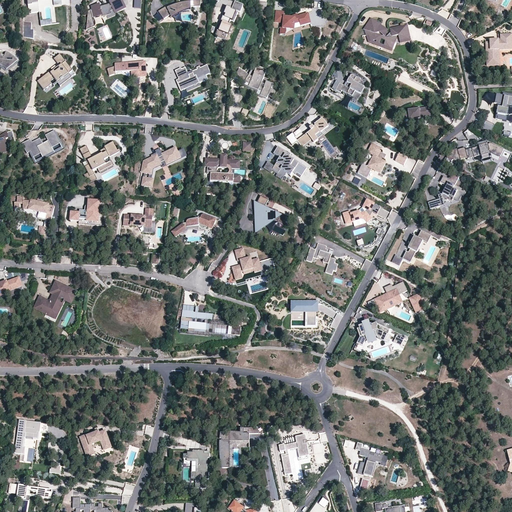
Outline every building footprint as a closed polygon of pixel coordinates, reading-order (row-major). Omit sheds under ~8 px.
[(27,0),(29,13),(40,12),(38,0),(53,0),(54,6),(70,4),(69,0),(27,0)] [(99,4),(92,6),(94,17),(102,15),(102,17),(107,16),(111,15),(110,11),(114,11),(115,14),(126,8),(121,0),(115,0),(110,3),(110,4),(100,7),(99,4)] [(159,12),(164,19),(167,17),(170,15),(176,12),(181,10),(185,9),(188,8),(191,8),(191,9),(191,11),(194,11),(194,8),(197,7),(200,7),(201,1),(194,1),(187,1),(184,1),(179,2),(175,3),(167,7),(163,9),(161,10),(159,12)] [(243,5),(234,1),(231,8),(241,12),(243,5)] [(176,12),(170,15),(172,18),(177,15),(180,13),(186,11),(191,9),(191,8),(188,8),(185,9),(181,10),(176,12)] [(234,22),(238,13),(227,9),(221,22),(224,23),(220,31),(218,30),(216,35),(218,36),(218,38),(225,41),(231,26),(229,25),(231,21),(234,22)] [(94,17),(93,10),(88,11),(85,30),(86,29),(92,27),(94,27),(92,18),(94,17)] [(114,11),(110,11),(111,15),(107,16),(108,20),(117,17),(115,14),(114,11)] [(285,12),(277,12),(275,22),(283,23),(283,28),(286,29),(294,30),(295,23),(300,22),(300,25),(310,23),(308,14),(298,16),(299,18),(296,18),(293,18),(284,17),(285,12)] [(400,41),(410,38),(408,27),(391,31),(391,32),(388,35),(389,36),(387,38),(385,38),(383,37),(378,35),(377,35),(378,32),(376,31),(380,25),(380,24),(371,18),(364,29),(371,32),(372,34),(370,35),(370,40),(373,41),(375,40),(377,41),(376,43),(380,44),(382,40),(385,41),(385,42),(384,45),(393,49),(395,43),(394,41),(396,39),(396,36),(399,36),(400,41)] [(24,22),(24,38),(32,38),(33,22),(24,22)] [(383,37),(385,38),(388,30),(380,25),(376,31),(378,32),(377,35),(378,35),(380,32),(383,35),(383,37)] [(393,49),(384,45),(380,44),(376,43),(373,41),(370,40),(370,35),(372,34),(371,32),(364,29),(368,42),(392,51),(393,49)] [(511,49),(511,34),(501,35),(501,40),(490,40),(490,42),(490,48),(486,48),(487,56),(491,55),(491,61),(500,61),(499,50),(511,49)] [(0,65),(2,66),(5,68),(7,71),(18,62),(14,57),(10,54),(7,53),(6,54),(5,56),(4,58),(2,58),(2,55),(0,54),(0,65)] [(53,60),(59,67),(66,62),(61,55),(53,60)] [(491,55),(487,56),(487,66),(500,65),(500,61),(491,61),(491,55)] [(20,65),(18,62),(7,71),(5,68),(2,66),(0,70),(0,73),(1,75),(2,75),(2,77),(3,77),(6,77),(8,78),(9,77),(10,76),(12,74),(17,70),(19,67),(20,65)] [(54,71),(47,76),(46,75),(37,81),(44,90),(53,84),(51,82),(54,79),(58,83),(61,80),(61,81),(64,79),(64,78),(73,71),(66,62),(59,67),(61,70),(59,72),(56,73),(54,71)] [(146,71),(146,65),(142,65),(142,63),(115,64),(115,66),(115,72),(116,72),(132,72),(132,71),(133,72),(132,77),(132,78),(146,77),(146,71)] [(192,72),(193,73),(189,75),(188,73),(186,68),(181,69),(181,68),(175,71),(179,79),(176,81),(181,91),(186,89),(185,87),(190,85),(191,87),(200,83),(208,80),(207,76),(211,74),(209,70),(207,65),(201,68),(200,67),(197,68),(197,69),(192,72)] [(115,72),(115,66),(107,69),(109,76),(116,74),(116,72),(115,72)] [(240,79),(245,82),(245,81),(250,84),(249,87),(258,91),(259,90),(262,92),(261,96),(266,99),(267,99),(269,96),(272,99),(275,92),(272,90),(274,85),(267,82),(265,86),(262,84),(267,71),(257,67),(253,78),(239,69),(235,76),(240,79)] [(76,75),(73,71),(64,78),(64,79),(61,81),(61,80),(58,83),(61,87),(76,75)] [(361,95),(365,88),(358,84),(357,84),(360,79),(352,74),(349,78),(347,83),(348,83),(347,87),(344,85),(340,83),(336,90),(341,93),(342,91),(348,94),(352,97),(355,92),(361,95)] [(250,84),(245,81),(245,82),(242,86),(256,92),(255,96),(266,100),(266,99),(261,96),(262,92),(259,90),(258,91),(249,87),(250,84)] [(187,92),(201,86),(200,83),(191,87),(190,85),(185,87),(186,89),(187,92)] [(359,100),(365,88),(361,95),(355,92),(352,97),(359,100)] [(497,94),(495,103),(500,104),(502,104),(501,107),(500,107),(498,116),(497,119),(506,121),(509,109),(506,108),(507,105),(511,106),(511,95),(503,93),(503,95),(497,94)] [(404,114),(404,118),(410,118),(410,120),(415,119),(415,122),(421,121),(420,118),(425,117),(430,116),(429,108),(419,110),(414,110),(409,111),(409,113),(404,114)] [(321,133),(329,127),(323,119),(318,122),(315,125),(315,126),(314,127),(313,126),(310,128),(311,131),(307,134),(307,133),(298,140),(295,137),(296,136),(293,133),(286,138),(292,145),(297,141),(302,147),(312,139),(311,139),(316,136),(318,139),(323,135),(321,133)] [(490,135),(494,125),(486,122),(482,131),(490,135)] [(293,133),(296,136),(302,132),(299,128),(293,133)] [(0,148),(1,151),(8,149),(5,139),(8,138),(7,132),(0,136),(0,148)] [(60,144),(54,132),(46,136),(49,142),(43,145),(41,141),(39,143),(37,140),(32,143),(31,141),(26,143),(28,147),(25,149),(27,154),(31,152),(34,157),(41,154),(43,158),(54,152),(52,148),(60,144)] [(26,143),(31,141),(31,140),(22,144),(25,149),(28,147),(26,143)] [(462,141),(456,143),(458,150),(465,148),(462,141)] [(119,153),(114,142),(104,147),(105,149),(107,152),(103,154),(103,153),(102,154),(99,155),(100,158),(95,161),(90,152),(83,155),(88,165),(85,167),(88,173),(85,175),(87,178),(95,175),(93,171),(98,169),(106,164),(104,160),(113,156),(119,153)] [(478,147),(466,150),(467,157),(468,159),(480,156),(481,159),(491,157),(489,153),(499,158),(498,160),(506,164),(511,153),(503,149),(503,150),(490,144),(487,145),(487,142),(477,145),(478,147)] [(243,143),(242,152),(252,152),(252,143),(243,143)] [(62,148),(60,144),(52,148),(54,152),(62,148)] [(369,174),(372,169),(373,167),(376,169),(375,171),(380,173),(385,164),(385,163),(385,162),(384,161),(385,158),(383,154),(380,152),(382,149),(372,144),(368,153),(374,156),(370,163),(370,162),(368,167),(363,164),(360,169),(369,174)] [(80,149),(83,155),(90,152),(87,146),(80,149)] [(284,151),(278,147),(274,154),(277,157),(280,158),(277,163),(275,167),(272,171),(278,174),(281,170),(286,173),(291,176),(293,173),(301,178),(307,169),(289,157),(290,155),(284,151)] [(150,175),(152,168),(166,161),(167,163),(171,161),(172,163),(176,161),(187,156),(184,151),(179,154),(178,152),(177,148),(163,154),(164,157),(159,159),(156,154),(151,156),(152,158),(144,161),(141,173),(144,174),(142,186),(150,187),(151,179),(149,179),(145,178),(146,174),(150,175)] [(461,159),(467,157),(466,150),(465,148),(458,150),(461,159)] [(155,152),(156,154),(159,159),(164,157),(163,154),(160,149),(155,152)] [(461,159),(458,150),(451,152),(447,158),(452,161),(452,160),(456,162),(456,164),(461,162),(461,159)] [(36,162),(43,158),(41,154),(34,157),(36,162)] [(399,154),(395,161),(404,166),(408,159),(399,154)] [(240,184),(241,175),(234,175),(232,174),(232,171),(232,169),(240,169),(240,161),(227,160),(227,163),(221,163),(222,160),(213,159),(206,159),(205,167),(208,167),(208,173),(211,174),(210,181),(240,184)] [(418,160),(410,176),(416,179),(424,164),(418,160)] [(154,169),(167,163),(166,161),(152,168),(150,175),(149,179),(151,179),(152,179),(154,169)] [(112,162),(106,164),(98,169),(100,174),(114,166),(112,162)] [(275,167),(268,163),(264,168),(271,173),(272,171),(275,167)] [(360,169),(358,173),(367,178),(369,174),(360,169)] [(278,174),(276,176),(282,180),(286,173),(281,170),(278,174)] [(444,176),(440,183),(445,185),(448,187),(446,190),(445,189),(444,191),(443,194),(438,195),(439,199),(434,201),(436,208),(439,207),(441,204),(440,202),(444,201),(447,202),(448,200),(450,196),(458,200),(461,194),(465,196),(467,192),(455,186),(459,177),(453,174),(450,180),(444,176)] [(88,184),(97,180),(95,175),(87,178),(85,175),(84,175),(88,184)] [(355,177),(352,183),(358,186),(361,180),(355,177)] [(461,194),(458,200),(450,196),(448,200),(452,203),(454,200),(459,202),(462,196),(464,197),(465,196),(461,194)] [(284,225),(287,220),(277,215),(279,212),(274,210),(273,210),(269,210),(265,208),(269,200),(261,196),(255,207),(256,217),(256,228),(259,229),(265,218),(280,225),(279,228),(284,231),(286,227),(284,225)] [(49,219),(51,220),(55,207),(42,204),(37,203),(31,201),(31,202),(24,202),(24,198),(17,198),(17,203),(15,203),(15,208),(20,208),(20,204),(24,204),(24,211),(29,210),(35,212),(36,211),(39,212),(39,213),(47,215),(46,219),(49,219)] [(374,204),(367,200),(363,208),(367,210),(365,212),(360,214),(360,212),(351,214),(350,212),(344,214),(347,224),(353,222),(362,219),(364,219),(367,223),(372,219),(370,217),(368,215),(374,204)] [(100,206),(100,201),(95,201),(95,206),(89,205),(88,211),(85,211),(80,210),(80,213),(71,212),(71,220),(79,221),(79,219),(88,220),(87,221),(98,222),(100,206)] [(430,210),(436,208),(434,201),(428,203),(430,210)] [(374,204),(368,215),(370,217),(372,212),(377,215),(381,208),(374,204)] [(146,217),(154,218),(155,210),(147,210),(146,217)] [(153,228),(154,218),(146,217),(126,215),(125,224),(132,225),(132,226),(137,226),(145,227),(145,228),(153,228)] [(212,229),(216,220),(205,216),(204,216),(202,216),(201,218),(200,220),(189,220),(188,221),(187,222),(187,224),(184,224),(172,232),(176,237),(180,234),(187,229),(185,227),(188,227),(188,228),(199,226),(200,227),(200,228),(201,229),(204,229),(206,229),(208,227),(212,229)] [(200,227),(199,226),(188,228),(188,227),(185,227),(187,229),(180,234),(183,235),(184,235),(186,235),(188,232),(189,231),(190,231),(194,230),(197,231),(198,232),(199,232),(204,232),(205,231),(206,230),(206,229),(204,229),(201,229),(200,228),(200,227)] [(431,236),(422,231),(418,238),(412,236),(410,240),(412,240),(411,244),(408,248),(410,249),(409,253),(407,252),(403,259),(410,263),(416,252),(417,253),(423,241),(427,243),(431,236)] [(333,271),(336,272),(338,265),(335,264),(336,260),(330,258),(332,255),(327,254),(328,251),(326,250),(327,247),(318,244),(316,250),(311,248),(306,261),(312,263),(314,258),(317,259),(318,257),(324,259),(323,263),(328,265),(325,273),(332,275),(333,271)] [(243,249),(235,251),(238,262),(241,261),(241,263),(242,265),(232,268),(235,276),(241,274),(241,273),(244,272),(254,269),(255,272),(255,273),(262,271),(259,259),(252,261),(251,258),(246,259),(243,249)] [(160,256),(153,255),(151,264),(158,265),(160,256)] [(403,259),(396,255),(392,262),(399,266),(403,259)] [(260,262),(262,271),(274,268),(272,259),(260,262)] [(10,291),(22,286),(19,278),(7,282),(1,284),(0,284),(0,296),(3,295),(2,293),(10,290),(10,291)] [(72,303),(77,292),(57,282),(52,293),(55,294),(57,295),(55,299),(53,298),(50,302),(44,299),(41,297),(35,308),(42,311),(44,309),(47,310),(46,313),(53,317),(60,302),(62,298),(72,303)] [(378,307),(381,312),(386,310),(386,309),(395,304),(396,306),(401,303),(398,296),(407,292),(403,283),(394,287),(395,289),(393,290),(391,286),(388,287),(384,289),(387,295),(375,300),(378,307)] [(419,295),(411,299),(417,312),(425,309),(419,295)] [(378,307),(375,300),(368,303),(371,310),(378,307)] [(64,304),(60,302),(53,317),(56,318),(64,304)] [(308,303),(291,303),(291,311),(307,311),(307,313),(307,326),(316,327),(316,318),(316,302),(308,302),(308,303)] [(434,303),(431,306),(436,313),(440,310),(434,303)] [(193,311),(183,310),(182,322),(189,323),(188,331),(194,332),(195,330),(206,331),(207,321),(212,321),(212,314),(197,313),(197,315),(194,315),(194,313),(193,312),(193,311)] [(307,313),(306,313),(306,328),(318,328),(318,318),(316,318),(316,327),(307,326),(307,313)] [(378,330),(376,325),(372,326),(371,324),(369,325),(364,322),(362,325),(359,326),(360,331),(358,332),(360,338),(357,343),(363,346),(366,341),(367,340),(373,343),(375,338),(377,337),(380,331),(378,330)] [(392,337),(384,333),(381,339),(381,340),(389,344),(392,337)] [(398,336),(395,343),(401,346),(405,339),(398,336)] [(363,346),(357,343),(355,349),(362,353),(365,347),(363,346)] [(38,433),(40,433),(42,424),(20,420),(15,454),(22,455),(25,438),(26,438),(27,434),(37,435),(38,433)] [(40,433),(48,434),(48,430),(49,425),(42,424),(40,433)] [(250,434),(258,435),(258,429),(244,429),(241,429),(241,433),(239,433),(235,432),(230,432),(221,433),(220,435),(220,439),(221,439),(221,441),(220,441),(219,443),(219,446),(220,450),(220,459),(222,468),(230,468),(230,442),(249,442),(250,434)] [(102,441),(105,450),(111,448),(106,432),(99,434),(99,433),(88,437),(88,436),(81,438),(88,456),(94,454),(91,445),(102,441)] [(286,455),(282,456),(285,475),(292,474),(288,451),(298,449),(299,458),(310,456),(306,435),(296,437),(297,443),(285,446),(285,445),(279,446),(280,452),(285,451),(286,455)] [(313,441),(314,463),(325,462),(324,443),(316,444),(316,441),(313,441)] [(369,455),(370,452),(370,451),(361,449),(359,455),(368,458),(367,464),(362,463),(358,474),(364,476),(364,475),(372,477),(376,464),(375,464),(376,462),(381,463),(382,457),(374,455),(374,456),(369,455)] [(184,455),(184,459),(188,459),(188,460),(199,460),(199,473),(196,473),(196,479),(197,479),(197,489),(206,489),(207,480),(209,479),(209,473),(207,473),(208,459),(210,459),(210,454),(205,454),(205,452),(193,451),(193,453),(188,453),(188,455),(184,455)] [(388,457),(370,452),(369,455),(374,456),(374,455),(382,457),(381,463),(380,465),(386,467),(388,457)] [(199,460),(188,460),(188,462),(196,462),(196,473),(199,473),(199,460)] [(51,473),(60,475),(60,471),(61,467),(52,466),(51,473)] [(53,491),(10,484),(9,494),(18,495),(17,499),(26,500),(27,496),(28,492),(31,492),(30,497),(51,500),(53,491)] [(90,511),(91,511),(95,511),(94,511),(112,511),(113,511),(110,511),(110,509),(103,508),(102,504),(98,504),(98,507),(95,507),(95,504),(90,504),(90,508),(85,508),(85,505),(80,505),(80,498),(73,498),(73,509),(76,509),(75,511),(90,511)] [(294,511),(293,499),(271,501),(272,511),(294,511)] [(233,511),(232,511),(240,511),(242,509),(237,505),(238,504),(235,501),(230,508),(233,511)] [(382,503),(375,504),(376,511),(377,511),(383,511),(383,509),(385,508),(385,511),(400,511),(400,506),(388,508),(388,505),(382,505),(382,503)]
